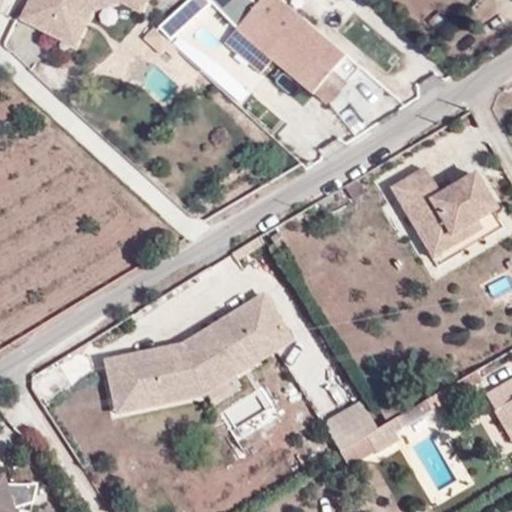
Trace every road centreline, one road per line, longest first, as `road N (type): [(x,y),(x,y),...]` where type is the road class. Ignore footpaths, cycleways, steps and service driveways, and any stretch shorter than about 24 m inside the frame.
road 1 (residential): [(467,89),(213,242)]
road 2 (residential): [(213,242),(0,54)]
road 3 (residential): [(213,242),(7,367)]
road 4 (residential): [(7,367),(100,511)]
